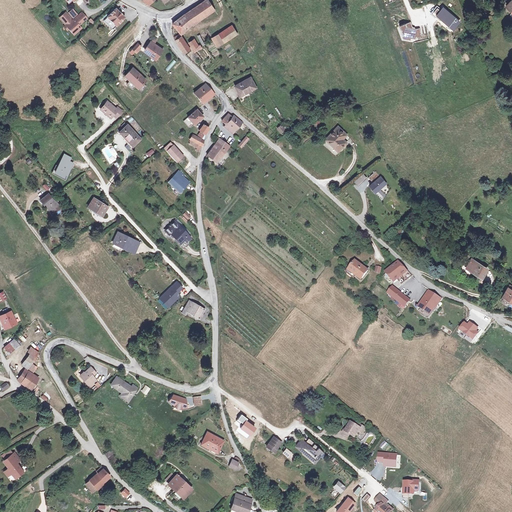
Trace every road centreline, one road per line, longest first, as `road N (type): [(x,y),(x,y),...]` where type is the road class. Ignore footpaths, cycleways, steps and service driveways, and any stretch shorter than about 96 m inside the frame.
road 1 (unclassified): [(511,323),(437,290),(228,106)]
road 2 (unclassified): [(95,451),(47,364),(52,343),(68,341),(188,390),(213,379)]
road 3 (unclassified): [(213,379),(215,310),(199,181),(209,136),(228,106)]
road 4 (residential): [(263,511),(213,379)]
road 5 (unclassified): [(0,351),(14,381),(95,451)]
